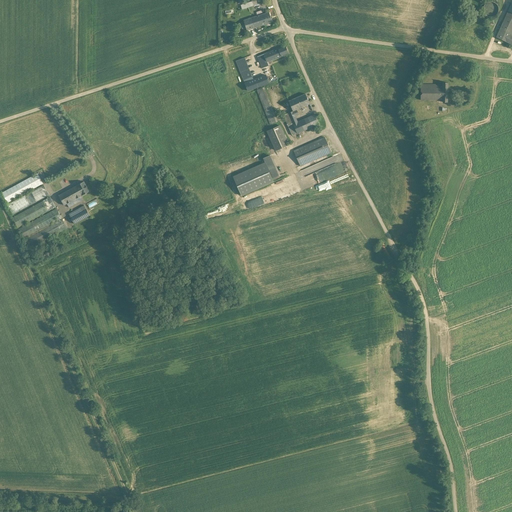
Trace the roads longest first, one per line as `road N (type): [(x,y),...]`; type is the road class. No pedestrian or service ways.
road 1 (track): [(455,511),(453,465),(427,393),(429,319),(286,29),(0,121)]
road 2 (track): [(130,501),(0,198)]
road 3 (unclassified): [(511,61),(286,29),(274,0)]
road 4 (track): [(0,496),(130,501)]
